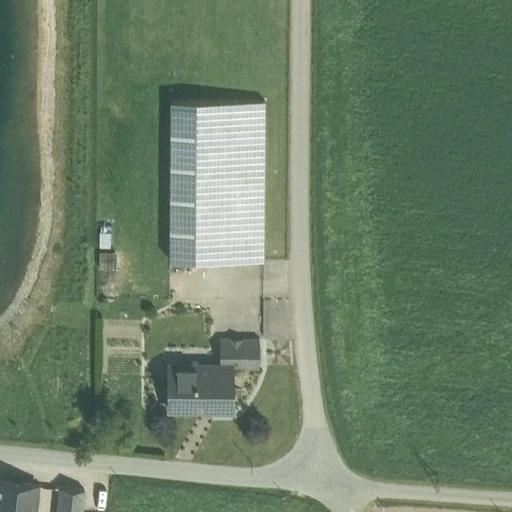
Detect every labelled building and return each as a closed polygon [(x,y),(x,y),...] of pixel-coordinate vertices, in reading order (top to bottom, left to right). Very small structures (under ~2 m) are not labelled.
[(264,100),(171,100),(169,260),(263,261),(264,100)] [(258,340),(221,340),(221,365),(232,365),(232,366),(257,366),(258,340)] [(221,365),(168,365),(168,408),(232,409),(232,366),(232,365),(221,365)] [(35,511),(38,485),(0,481),(0,511),(35,511)] [(82,511),(84,489),(60,487),(58,511),(82,511)]
